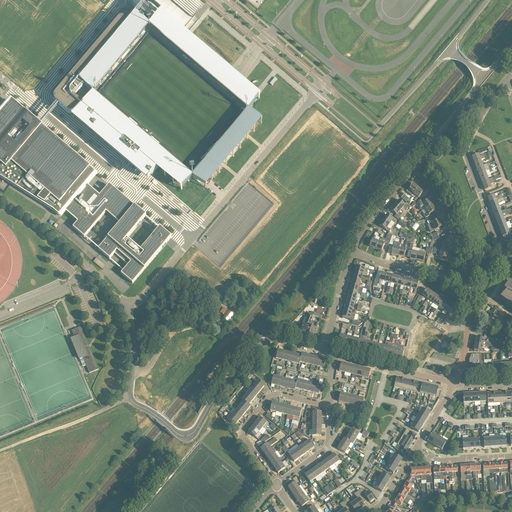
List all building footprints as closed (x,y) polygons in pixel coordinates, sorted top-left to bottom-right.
[(130,2),(130,3),(130,4),(131,4),(131,5),(131,6),(131,7),(132,7),(132,8),(133,8),(133,9),(135,10),(136,8),(139,11),(179,45),(185,38),(187,35),(182,31),(184,29),(192,19),(191,18),(190,19),(186,16),(167,0),(139,0),(138,1),(136,0),(131,0),(131,1),(131,2),(130,2)] [(136,17),(134,19),(150,32),(242,113),(254,99),(252,97),(185,38),(179,45),(139,11),(136,15),(135,15),(136,17)] [(57,104),(39,126),(41,127),(59,106),(67,113),(68,113),(69,114),(70,114),(71,114),(72,114),(74,114),(75,114),(75,115),(91,96),(96,96),(97,94),(150,32),(134,19),(129,14),(128,14),(129,14),(128,13),(127,12),(126,12),(125,12),(123,12),(122,12),(121,12),(120,13),(119,14),(53,92),(53,93),(52,93),(52,94),(52,95),(51,96),(51,97),(51,98),(52,99),(52,100),(53,101),(57,104)] [(91,96),(75,115),(76,116),(81,120),(83,122),(85,124),(91,129),(94,126),(111,106),(97,94),(96,96),(91,96)] [(99,197),(88,187),(98,176),(41,127),(39,126),(10,100),(6,105),(0,111),(0,177),(53,211),(59,216),(62,217),(66,212),(77,222),(73,228),(84,238),(106,213),(120,224),(98,250),(110,260),(114,254),(128,266),(121,274),(132,284),(171,239),(159,229),(155,234),(140,251),(127,240),(142,223),(146,217),(134,207),(131,205),(130,206),(126,203),(122,199),(124,198),(121,196),(109,185),(99,197)] [(83,122),(81,124),(148,181),(153,175),(157,170),(169,156),(111,106),(94,126),(91,129),(85,124),(83,122)] [(242,113),(190,174),(203,185),(256,124),(242,113)] [(474,163),(481,160),(487,158),(486,155),(484,156),(483,155),(479,157),(478,155),(472,157),(474,163)] [(169,156),(157,170),(178,188),(190,174),(169,156)] [(487,158),(481,160),(474,163),(476,168),(483,166),(482,164),(486,162),(488,161),(487,158)] [(478,174),(485,172),(483,166),(476,168),(478,174)] [(481,180),(487,177),(485,172),(478,174),(481,180)] [(488,180),(487,177),(481,180),(483,185),(489,183),(493,181),(496,180),(501,178),(500,175),(495,177),(492,178),(492,179),(488,180)] [(485,191),(491,189),(489,183),(483,185),(485,191)] [(406,192),(410,195),(411,196),(413,194),(418,188),(413,184),(406,192)] [(416,196),(413,200),(415,202),(423,193),(418,188),(413,194),(416,196)] [(490,203),(496,201),(503,198),(502,195),(495,198),(494,195),(488,198),(490,203)] [(415,205),(419,210),(424,207),(425,209),(432,205),(429,200),(426,201),(424,198),(416,205),(416,204),(415,205)] [(503,198),(496,201),(490,203),(492,209),(498,207),(497,204),(504,202),(503,198)] [(399,200),(395,205),(401,210),(403,208),(406,210),(408,208),(399,200)] [(390,210),(396,215),(399,218),(401,216),(403,213),(401,210),(395,205),(390,210)] [(432,205),(425,209),(427,212),(423,215),(425,218),(429,216),(429,215),(435,211),(432,205)] [(494,215),(500,212),(498,207),(492,209),(494,215)] [(507,210),(504,211),(500,212),(494,215),(496,220),(503,218),(509,215),(507,210)] [(386,215),(383,220),(389,225),(392,227),(394,223),(395,224),(396,221),(386,215)] [(434,218),(430,220),(431,224),(432,224),(435,230),(434,230),(435,233),(432,235),(433,238),(440,235),(438,232),(437,229),(439,229),(438,228),(442,226),(440,223),(441,223),(440,221),(439,221),(439,220),(435,222),(434,218)] [(498,226),(505,224),(503,218),(496,220),(498,226)] [(379,226),(389,233),(391,230),(387,228),(389,225),(383,220),(379,226)] [(501,232),(507,229),(505,224),(498,226),(501,232)] [(503,237),(509,235),(507,229),(501,232),(503,237)] [(382,252),(384,245),(388,246),(389,245),(391,239),(392,236),(388,234),(386,240),(380,238),(378,242),(375,249),(382,252)] [(403,249),(399,248),(398,256),(404,258),(406,250),(409,251),(409,249),(410,244),(411,239),(412,239),(410,238),(407,236),(403,234),(402,238),(407,239),(405,246),(404,245),(403,249)] [(505,243),(511,241),(509,235),(503,237),(505,243)] [(374,241),(376,237),(374,236),(369,247),(375,249),(378,242),(374,241)] [(389,245),(393,246),(391,255),(398,256),(399,248),(400,244),(394,242),(395,240),(391,239),(389,245)] [(437,250),(441,251),(448,253),(450,247),(445,245),(446,245),(443,244),(443,245),(439,244),(437,250)] [(448,253),(441,251),(437,250),(432,249),(433,249),(429,248),(428,253),(431,254),(432,253),(436,255),(436,256),(439,257),(439,258),(443,259),(443,258),(447,259),(448,253)] [(416,261),(418,253),(414,252),(415,251),(412,250),(410,259),(416,261)] [(424,258),(425,254),(422,253),(422,254),(418,253),(416,261),(423,262),(424,258)] [(102,270),(106,266),(97,258),(93,262),(102,270)] [(355,273),(362,275),(364,269),(357,267),(355,273)] [(362,275),(355,273),(353,280),(360,282),(364,283),(365,279),(362,278),(362,275)] [(378,280),(375,279),(373,286),(377,287),(377,284),(380,285),(381,281),(385,282),(387,274),(380,273),(378,280)] [(386,291),(389,292),(390,288),(391,284),(393,276),(387,274),(385,282),(388,283),(386,291)] [(393,276),(391,284),(397,285),(399,278),(393,276)] [(399,278),(397,285),(404,287),(406,279),(399,278)] [(406,279),(404,287),(410,289),(412,281),(406,279)] [(359,288),(360,282),(353,280),(351,286),(359,288)] [(413,293),(415,294),(416,290),(418,283),(412,281),(410,289),(414,289),(413,293)] [(509,281),(506,285),(498,298),(509,306),(510,307),(510,306),(511,307),(511,285),(511,283),(511,282),(510,281),(509,281)] [(361,295),(365,296),(366,292),(362,291),(358,290),(359,288),(351,286),(349,292),(357,294),(361,295)] [(422,296),(428,299),(432,293),(427,289),(422,296)] [(355,300),(357,294),(349,292),(348,298),(355,300)] [(433,303),(437,297),(432,293),(428,299),(433,303)] [(371,298),(370,298),(365,296),(361,295),(360,298),(364,299),(363,301),(371,303),(372,300),(371,298)] [(438,307),(443,301),(437,297),(433,303),(438,307)] [(353,307),(355,300),(348,298),(346,305),(353,307)] [(443,301),(438,307),(444,311),(448,304),(443,301)] [(447,313),(444,316),(447,318),(454,308),(448,304),(444,311),(447,313)] [(351,313),(353,307),(346,305),(344,311),(351,313)] [(494,317),(497,313),(498,314),(500,311),(495,307),(493,310),(490,314),(489,316),(490,317),(485,325),(490,329),(497,319),(494,317)] [(233,316),(224,308),(222,310),(219,312),(225,317),(224,318),(228,322),(233,316)] [(356,314),(351,313),(344,311),(342,317),(354,321),(356,314)] [(313,316),(314,313),(311,312),(310,314),(308,317),(305,325),(304,325),(301,332),(306,334),(309,326),(311,321),(312,319),(316,321),(317,318),(313,317),(313,316)] [(311,321),(309,326),(306,334),(310,336),(310,335),(312,336),(314,332),(315,332),(318,324),(314,323),(311,321)] [(363,336),(360,336),(359,340),(357,347),(364,349),(366,341),(367,338),(368,333),(371,322),(367,321),(364,324),(363,327),(366,328),(364,337),(363,336)] [(443,330),(433,323),(409,357),(418,363),(421,359),(423,360),(425,356),(423,355),(427,350),(429,351),(433,345),(431,343),(435,339),(437,340),(443,330)] [(81,327),(76,329),(72,331),(74,338),(71,339),(80,360),(83,358),(89,374),(99,370),(81,327)] [(388,347),(385,346),(383,354),(389,356),(393,340),(394,335),(391,334),(389,343),(388,347)] [(345,344),(346,337),(340,335),(339,340),(338,340),(337,342),(338,342),(338,343),(345,344)] [(357,347),(359,340),(359,337),(354,335),(353,338),(351,346),(357,347)] [(397,349),(398,346),(398,345),(395,344),(397,335),(394,335),(393,340),(389,356),(395,357),(397,349)] [(351,346),(353,338),(350,337),(346,337),(345,344),(351,346)] [(475,344),(483,346),(483,345),(492,347),(493,346),(498,348),(499,346),(493,342),(491,344),(489,342),(483,341),(484,339),(476,337),(475,344)] [(372,343),(366,341),(364,349),(370,351),(372,343)] [(378,345),(372,343),(370,351),(376,352),(378,345)] [(383,354),(385,346),(378,345),(376,352),(383,354)] [(405,347),(398,346),(397,349),(395,357),(402,359),(405,347)] [(511,348),(508,349),(508,358),(511,358),(511,363),(501,364),(501,374),(511,373),(511,348)] [(281,360),(284,351),(278,350),(276,359),(281,360)] [(284,351),(281,360),(287,362),(290,353),(284,351)] [(290,353),(287,362),(293,363),(295,354),(290,353)] [(299,365),(300,363),(300,362),(301,356),(295,354),(293,363),(299,365)] [(300,363),(306,364),(308,355),(302,354),(301,356),(300,362),(300,363)] [(480,375),(479,356),(479,354),(472,355),(469,360),(469,368),(470,375),(480,375)] [(479,356),(480,375),(492,374),(492,365),(492,363),(484,364),(484,354),(479,354),(479,356)] [(306,364),(311,365),(314,357),(308,355),(306,364)] [(311,365),(317,367),(320,358),(314,357),(311,365)] [(325,360),(320,358),(317,367),(323,368),(325,360)] [(344,376),(345,373),(347,364),(341,363),(339,371),(340,372),(339,375),(344,376)] [(353,366),(347,364),(345,373),(351,374),(353,366)] [(492,374),(501,374),(501,364),(492,365),(492,374)] [(356,379),(356,378),(357,376),(359,367),(353,366),(351,374),(352,375),(352,378),(356,379)] [(357,376),(356,378),(362,380),(362,377),(365,369),(359,367),(357,376)] [(276,371),(277,371),(276,377),(273,376),(271,385),(277,386),(279,378),(281,372),(281,370),(277,369),(276,371)] [(370,370),(365,369),(362,377),(368,379),(370,370)] [(326,379),(321,378),(317,377),(316,379),(315,384),(313,393),(319,394),(321,386),(318,385),(320,380),(321,380),(321,379),(324,380),(325,381),(326,379)] [(400,389),(402,379),(396,377),(394,388),(400,389)] [(283,388),(285,379),(279,378),(277,386),(283,388)] [(289,389),(291,381),(285,379),(283,388),(289,389)] [(405,391),(408,380),(402,379),(400,389),(405,391)] [(303,381),(297,380),(297,382),(295,389),(301,390),(303,381)] [(411,392),(414,382),(408,380),(405,391),(411,392)] [(257,381),(253,386),(260,391),(264,386),(257,381)] [(303,381),(301,390),(307,392),(309,383),(303,381)] [(417,394),(420,383),(414,382),(411,392),(417,394)] [(307,392),(313,393),(315,384),(309,383),(307,392)] [(253,386),(249,390),(256,396),(260,391),(253,386)] [(249,390),(246,395),(253,401),(256,396),(249,390)] [(338,402),(344,403),(346,395),(341,393),(338,402)] [(242,400),(244,401),(249,405),(253,401),(246,395),(242,400)] [(352,396),(346,395),(344,403),(350,405),(352,396)] [(358,398),(352,396),(350,405),(356,406),(358,398)] [(364,399),(358,398),(356,406),(362,408),(364,399)] [(244,401),(240,406),(247,411),(250,407),(249,405),(244,401)] [(270,411),(276,413),(278,404),(272,402),(270,411)] [(284,405),(278,404),(276,413),(282,414),(284,405)] [(290,407),(284,405),(282,414),(288,416),(290,407)] [(240,406),(236,410),(243,416),(247,411),(240,406)] [(288,416),(293,417),(296,408),(290,407),(288,416)] [(296,408),(293,417),(292,421),(298,422),(302,410),(296,408)] [(427,418),(430,413),(422,409),(419,414),(427,418)] [(236,410),(232,415),(239,421),(243,416),(236,410)] [(226,418),(228,420),(235,426),(239,421),(232,415),(230,413),(226,418)] [(274,419),(268,414),(265,417),(273,423),(274,419)] [(424,423),(427,418),(419,414),(417,418),(424,423)] [(256,422),(263,428),(265,430),(269,425),(267,423),(260,417),(256,422)] [(421,428),(424,423),(417,418),(414,423),(421,428)] [(256,422),(252,427),(259,433),(263,428),(256,422)] [(418,432),(421,428),(414,423),(411,428),(418,432)] [(248,432),(255,437),(259,433),(252,427),(248,432)] [(356,439),(359,434),(352,429),(349,434),(356,439)] [(416,436),(406,430),(403,434),(414,440),(416,436)] [(432,444),(437,436),(432,433),(427,441),(432,444)] [(356,439),(349,434),(346,439),(353,444),(356,439)] [(414,440),(403,434),(401,439),(411,445),(414,440)] [(278,436),(275,438),(260,449),(264,454),(271,449),(270,447),(278,442),(277,441),(280,439),(278,436)] [(437,447),(442,439),(437,436),(432,444),(437,447)] [(341,444),(348,448),(351,443),(353,444),(346,439),(344,438),(341,444)] [(304,444),(309,451),(314,448),(309,440),(308,441),(306,439),(302,442),(304,444)] [(411,445),(401,439),(398,444),(408,450),(411,445)] [(443,448),(446,442),(442,439),(437,447),(442,450),(443,448)] [(304,444),(299,448),(304,455),(309,451),(304,444)] [(345,453),(348,448),(341,444),(337,449),(345,453)] [(408,450),(398,444),(395,449),(405,455),(405,454),(408,450)] [(299,448),(294,451),(299,458),(304,455),(299,448)] [(274,454),(271,449),(264,454),(267,459),(274,454)] [(299,458),(294,451),(289,455),(294,462),(299,458)] [(271,464),(278,459),(274,454),(267,459),(271,464)] [(329,458),(335,465),(339,461),(334,454),(329,458)] [(402,459),(394,455),(391,459),(399,464),(402,459)] [(330,468),(335,465),(329,458),(324,461),(330,468)] [(274,469),(282,464),(278,459),(271,464),(274,469)] [(399,464),(391,459),(388,464),(396,469),(399,464)] [(325,472),(330,468),(324,461),(319,465),(325,472)] [(351,467),(355,470),(359,466),(353,461),(350,464),(352,466),(351,467)] [(285,468),(282,464),(274,469),(278,474),(285,468)] [(396,469),(388,464),(385,469),(393,474),(396,469)] [(320,475),(325,472),(319,465),(315,468),(320,475)] [(315,479),(320,475),(315,468),(310,472),(315,479)] [(310,482),(314,480),(315,481),(316,481),(315,479),(310,472),(305,475),(310,482)] [(391,478),(383,473),(382,474),(380,478),(388,483),(390,479),(391,478)] [(388,483),(380,478),(377,483),(385,487),(388,483)] [(411,481),(408,480),(405,486),(413,492),(415,490),(412,488),(413,485),(413,484),(412,483),(411,483),(412,482),(411,481)] [(291,492),(298,487),(295,482),(288,487),(291,492)] [(385,487),(377,483),(374,488),(382,492),(385,487)] [(295,497),(302,492),(304,491),(301,486),(298,487),(291,492),(295,497)] [(402,490),(408,494),(409,492),(412,494),(416,496),(418,494),(413,492),(405,486),(402,490)] [(370,503),(374,500),(369,492),(365,494),(362,489),(358,492),(365,502),(368,500),(370,503)] [(304,491),(302,492),(295,497),(298,502),(306,497),(305,497),(308,495),(304,491)] [(365,506),(363,504),(365,502),(358,492),(354,494),(358,500),(354,502),(360,510),(365,506)] [(408,505),(410,500),(406,498),(406,497),(400,494),(397,498),(403,502),(408,505)] [(307,507),(313,503),(314,502),(312,500),(311,501),(309,502),(306,497),(298,502),(302,507),(306,505),(307,507)] [(403,502),(397,498),(393,504),(397,506),(398,507),(399,506),(399,507),(400,506),(403,502)] [(351,511),(354,510),(354,511),(356,511),(360,510),(354,502),(351,504),(348,499),(344,502),(351,511)] [(351,511),(344,502),(340,504),(344,510),(340,511),(351,511)] [(314,506),(313,503),(307,507),(309,509),(305,511),(315,511),(317,511),(313,506),(314,506)]
